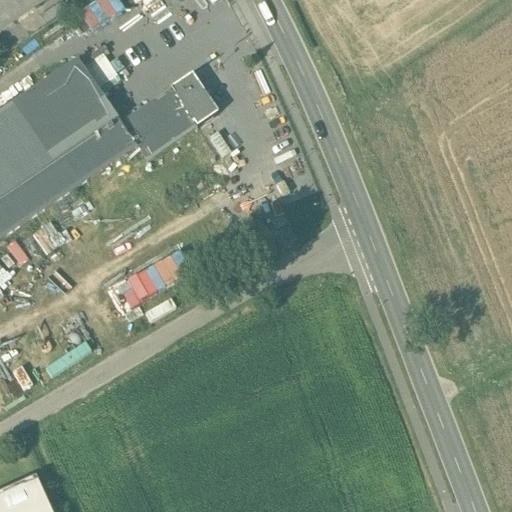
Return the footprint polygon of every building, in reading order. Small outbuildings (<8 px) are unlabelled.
[(0,0),(0,31),(45,0),(0,0)] [(89,32),(131,8),(126,0),(97,0),(77,11),(89,32)] [(0,241),(136,149),(78,63),(0,115),(0,241)] [(218,115),(192,76),(171,91),(194,125),(197,130),(218,115)] [(174,95),(127,126),(148,157),(194,125),(174,95)] [(44,252),(62,243),(52,223),(34,232),(44,252)] [(125,281),(138,304),(188,277),(176,254),(125,281)] [(129,308),(136,303),(125,285),(118,290),(129,308)] [(149,323),(175,312),(171,301),(145,313),(149,323)] [(80,334),(36,354),(47,377),(91,357),(80,334)] [(50,511),(36,480),(0,496),(0,511),(50,511)]
